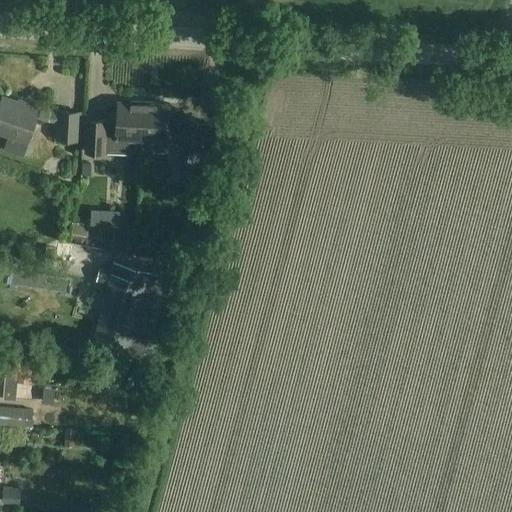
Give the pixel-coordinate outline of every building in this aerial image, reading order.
[(25,104),(3,96),(0,105),(0,129),(8,132),(2,150),(24,157),(30,140),(38,118),(48,122),(60,123),(59,139),(81,140),(82,112),(60,111),(52,111),(41,107),(26,101),(25,104)] [(131,138),(142,138),(144,138),(146,102),(120,101),(118,136),(108,136),(109,120),(89,119),(87,151),(131,153),(131,138)] [(144,138),(142,138),(141,150),(168,151),(169,145),(180,147),(175,163),(195,168),(198,158),(199,158),(208,123),(188,117),(182,138),(169,135),(171,104),(146,102),(144,138)] [(82,163),(81,175),(89,176),(90,163),(82,163)] [(148,271),(149,269),(114,260),(111,269),(101,266),(97,278),(108,281),(92,344),(142,357),(147,336),(152,337),(161,303),(165,304),(172,278),(148,271)] [(4,384),(30,386),(43,387),(44,372),(31,371),(32,354),(6,352),(4,384)] [(123,357),(115,361),(119,368),(127,364),(123,357)] [(30,386),(4,384),(3,400),(29,402),(30,386)] [(0,406),(0,425),(31,427),(32,409),(0,406)] [(0,483),(15,484),(15,471),(0,470),(0,483)] [(0,504),(9,505),(19,506),(20,487),(3,486),(2,490),(0,490),(0,504)]
